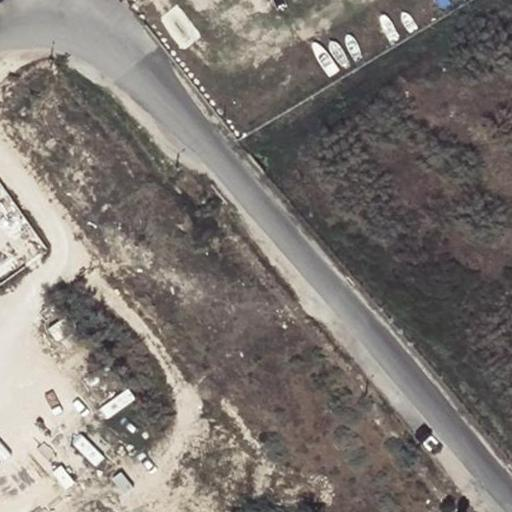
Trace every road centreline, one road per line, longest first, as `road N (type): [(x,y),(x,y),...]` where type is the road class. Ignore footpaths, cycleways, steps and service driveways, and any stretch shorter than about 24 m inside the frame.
road 1 (unclassified): [(511,509),(98,29),(49,10),(0,19)]
road 2 (track): [(0,147),(69,257),(30,292),(0,358)]
